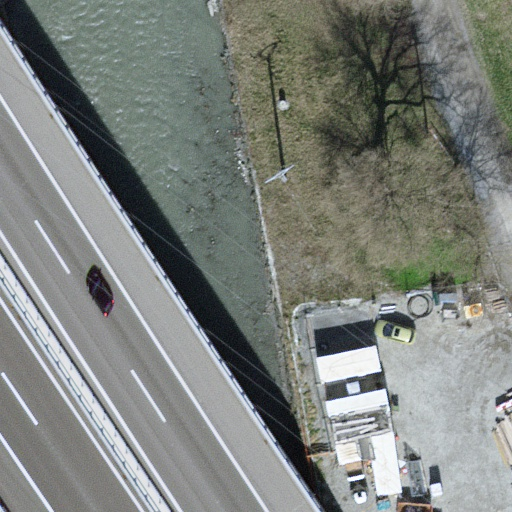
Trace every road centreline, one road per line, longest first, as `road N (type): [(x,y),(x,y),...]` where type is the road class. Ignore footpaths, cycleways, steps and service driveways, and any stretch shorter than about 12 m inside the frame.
road 1 (motorway): [(228,511),(0,157)]
road 2 (track): [(511,212),(477,137),(443,0)]
road 3 (motorway): [(0,365),(99,511)]
